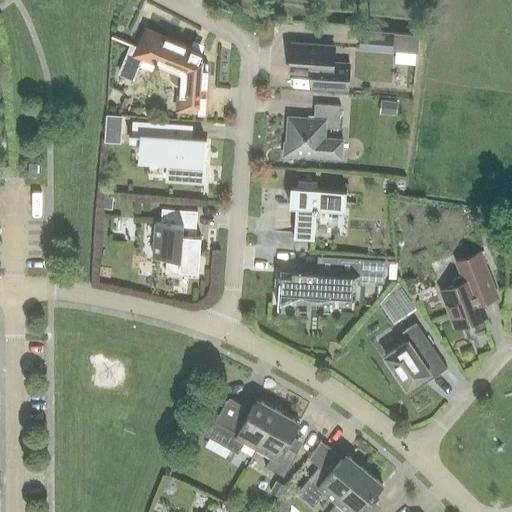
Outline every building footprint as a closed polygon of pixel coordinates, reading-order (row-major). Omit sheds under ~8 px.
[(204,111),(208,64),(201,64),(201,60),(199,59),(201,53),(191,48),(191,49),(189,48),(190,45),(144,26),(136,46),(130,44),(117,74),(133,81),(141,60),(157,67),(158,63),(168,68),(168,74),(170,80),(174,84),(180,86),(178,109),(204,111)] [(418,34),(383,32),(359,31),(358,49),(417,53),(418,34)] [(289,72),(311,73),(310,87),(347,90),(348,64),(333,63),(334,46),(291,43),(289,72)] [(340,139),(324,138),(325,128),(339,129),(340,106),(314,104),(313,119),(288,117),(286,142),(284,142),(283,156),(298,157),(298,155),(338,158),(340,139)] [(122,115),(106,114),(104,142),(120,143),(122,115)] [(129,134),(129,136),(133,136),(132,141),(135,141),(134,157),(171,159),(169,180),(205,183),(206,158),(201,158),(202,141),(205,141),(205,140),(169,137),(169,125),(134,122),(133,135),(129,134)] [(37,177),(37,164),(29,163),(28,176),(37,177)] [(317,182),(297,181),(297,186),(290,185),(289,205),(296,206),(294,238),(314,239),(316,207),(345,209),(346,189),(317,187),(317,182)] [(198,271),(201,236),(195,236),(197,211),(162,208),(161,222),(155,222),(153,257),(166,258),(165,273),(179,274),(180,270),(198,271)] [(502,217),(484,217),(484,231),(501,231),(502,217)] [(498,298),(495,291),(480,252),(456,262),(462,276),(454,278),(452,283),(453,286),(441,291),(456,328),(486,316),(481,304),(498,298)] [(331,273),(316,272),(291,270),(291,275),(280,274),(278,307),(279,307),(279,305),(300,296),(304,298),(307,299),(311,300),(319,300),(323,300),(326,300),(330,299),(331,296),(351,298),(353,279),(383,282),(384,263),(392,260),(367,259),(332,257),(331,273)] [(402,285),(383,296),(395,318),(415,306),(402,285)] [(431,379),(447,368),(416,323),(400,333),(406,342),(385,356),(390,363),(387,365),(395,378),(398,375),(406,387),(427,373),(431,379)] [(251,408),(227,396),(215,421),(213,420),(204,436),(238,453),(244,441),(257,448),(278,411),(256,399),(251,408)] [(278,411),(257,448),(271,456),(265,466),(283,477),(297,452),(286,446),(299,423),(278,411)] [(337,502),(364,469),(345,453),(327,474),(318,466),(296,493),(313,506),(324,492),(337,502)] [(364,469),(337,502),(348,511),(373,511),(366,506),(383,485),(364,469)]
